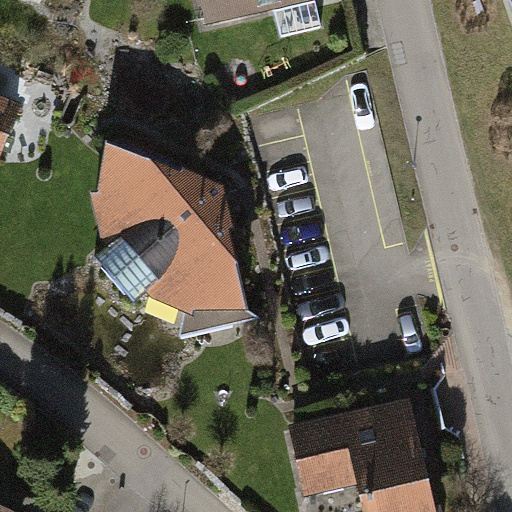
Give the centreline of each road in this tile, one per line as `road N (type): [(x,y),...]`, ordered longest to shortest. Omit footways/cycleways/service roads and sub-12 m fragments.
road 1 (residential): [(511,445),(413,0)]
road 2 (residential): [(0,351),(68,392),(197,511)]
